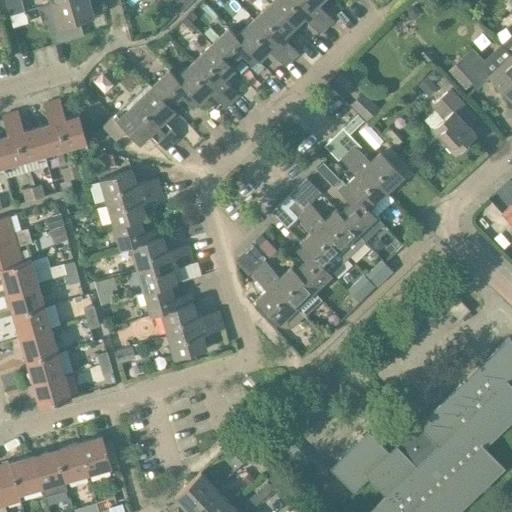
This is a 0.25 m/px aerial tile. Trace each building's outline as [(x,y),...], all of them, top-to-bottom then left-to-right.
[(69,0),(51,5),(58,28),(52,29),(56,43),(53,44),(53,46),(84,36),(79,22),(94,18),(88,0),(69,0)] [(180,0),(177,0),(171,7),(179,14),(186,6),(180,0)] [(300,0),(272,0),(270,2),(293,27),(303,17),(319,34),(326,27),(300,0)] [(300,0),(326,27),(332,21),(317,4),(321,0),(300,0)] [(290,60),(296,55),(298,53),(283,38),(293,27),(270,2),(253,18),(290,60)] [(12,27),(27,23),(24,13),(10,18),(12,27)] [(253,18),(235,35),(259,60),(269,51),(284,67),(290,60),(253,18)] [(251,67),(259,60),(235,35),(228,27),(211,44),(229,63),(238,54),(251,67)] [(511,32),(501,42),(511,54),(511,32)] [(484,79),(489,74),(511,99),(511,54),(501,42),(484,58),(471,46),(454,62),(473,83),(481,76),(484,79)] [(211,44),(192,61),(231,102),(238,95),(222,79),(233,68),(229,63),(211,44)] [(175,77),(199,101),(208,92),(224,109),(231,102),(192,61),(175,77)] [(169,70),(151,86),(170,106),(179,96),(191,109),(199,101),(175,77),(169,70)] [(174,111),(170,106),(151,86),(119,116),(116,112),(112,115),(101,126),(115,140),(125,131),(138,145),(150,134),(165,150),(178,137),(163,121),(174,111)] [(431,104),(444,118),(432,128),(455,153),(475,134),(468,125),(477,116),(450,86),(431,104)] [(377,108),(363,93),(351,104),(366,119),(377,108)] [(0,167),(86,142),(78,116),(65,120),(59,100),(53,102),(56,112),(52,113),(49,103),(43,105),(48,125),(23,132),(18,112),(11,114),(14,124),(10,125),(7,115),(0,117),(6,137),(0,139),(0,167)] [(363,120),(357,113),(342,128),(348,134),(363,120)] [(368,160),(358,149),(353,144),(346,151),(384,191),(403,174),(380,149),(368,160)] [(354,173),(344,183),(367,208),(368,207),(376,215),(392,200),(384,191),(346,151),(339,157),(354,173)] [(340,179),(323,161),(316,168),(333,185),(340,179)] [(80,162),(70,165),(74,178),(83,174),(80,162)] [(74,178),(70,165),(60,168),(64,181),(74,178)] [(106,201),(160,186),(158,177),(135,183),(131,168),(99,177),(106,201)] [(301,182),(300,183),(314,198),(320,192),(306,177),(301,182)] [(376,215),(368,207),(367,208),(344,183),(337,189),(349,202),(338,211),(357,232),(376,215)] [(40,184),(31,187),(34,199),(44,196),(40,184)] [(163,195),(160,186),(106,201),(113,224),(138,217),(138,218),(144,216),(140,202),(163,195)] [(31,187),(21,190),(24,202),(34,199),(31,187)] [(302,209),(288,194),(280,201),(295,216),(302,209)] [(309,202),(302,209),(347,257),(365,240),(357,232),(338,211),(334,207),(323,217),(309,202)] [(511,227),(511,203),(511,202),(500,210),(511,227)] [(323,265),(330,273),(347,257),(302,209),(295,216),(309,231),(299,240),(322,265),(323,265)] [(0,244),(28,236),(26,230),(13,234),(8,217),(0,218),(0,244)] [(138,217),(113,224),(120,248),(130,245),(130,244),(162,235),(159,226),(142,231),(138,218),(138,217)] [(166,249),(162,235),(130,244),(130,245),(136,267),(190,252),(188,243),(166,249)] [(30,243),(28,236),(0,244),(0,269),(21,263),(17,247),(30,243)] [(269,257),(276,250),(266,240),(259,247),(269,257)] [(322,265),(299,240),(291,248),(303,260),(293,269),(292,270),(312,290),(330,273),(323,265),(322,265)] [(193,261),(190,252),(136,267),(143,290),(175,281),(171,267),(193,261)] [(0,269),(0,278),(4,293),(37,283),(30,260),(21,263),(0,269)] [(62,263),(66,275),(77,272),(73,260),(62,263)] [(278,275),(264,260),(263,260),(256,266),(295,306),(304,316),(320,300),(312,290),(292,270),(293,269),(289,265),(278,275)] [(304,316),(295,306),(256,266),(249,273),(264,289),(254,298),(277,323),(280,327),(287,328),(292,327),(304,316)] [(66,275),(68,285),(79,282),(77,272),(66,275)] [(176,282),(175,281),(143,290),(150,314),(161,311),(161,310),(193,301),(190,292),(173,296),(170,284),(176,282)] [(44,306),(37,283),(4,293),(11,316),(44,306)] [(449,289),(439,299),(446,306),(456,296),(449,289)] [(161,310),(161,311),(168,333),(221,318),(218,308),(196,315),(193,301),(161,310)] [(82,308),(85,319),(96,316),(92,305),(82,308)] [(50,329),(44,306),(11,316),(18,339),(50,329)] [(85,319),(88,329),(99,326),(96,316),(85,319)] [(223,327),(221,318),(168,333),(174,357),(206,348),(202,333),(223,327)] [(57,352),(50,329),(18,339),(24,361),(57,352)] [(368,478),(385,495),(367,511),(458,511),(505,468),(485,447),(511,420),(511,384),(510,383),(511,381),(511,339),(509,337),(418,424),(396,444),(388,451),(368,430),(329,467),(353,492),(368,478)] [(95,354),(98,365),(109,362),(106,351),(95,354)] [(63,375),(57,352),(24,361),(31,384),(63,375)] [(98,365),(101,374),(112,371),(109,362),(98,365)] [(70,398),(63,375),(31,384),(38,408),(70,398)] [(101,435),(77,442),(87,473),(110,466),(101,435)] [(290,439),(279,450),(300,471),(310,461),(290,439)] [(77,442),(55,449),(64,480),(87,473),(77,442)] [(41,487),(64,480),(55,449),(32,456),(41,487)] [(32,456),(8,463),(17,494),(41,487),(32,456)] [(19,500),(17,494),(8,463),(0,465),(0,511),(6,511),(4,504),(19,500)] [(173,497),(188,511),(189,511),(215,488),(200,472),(173,497)] [(221,511),(230,503),(215,488),(189,511),(221,511)] [(238,511),(230,503),(221,511),(238,511)]
